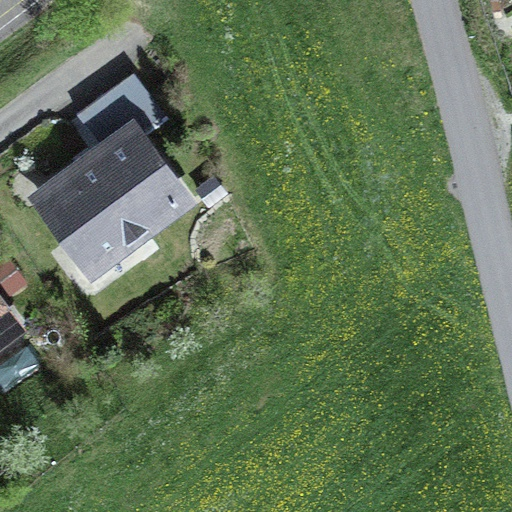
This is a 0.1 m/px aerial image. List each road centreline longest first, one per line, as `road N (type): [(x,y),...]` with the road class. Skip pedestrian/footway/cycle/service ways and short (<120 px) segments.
road 1 (unclassified): [(433,0),(511,313)]
road 2 (residential): [(140,37),(0,142)]
